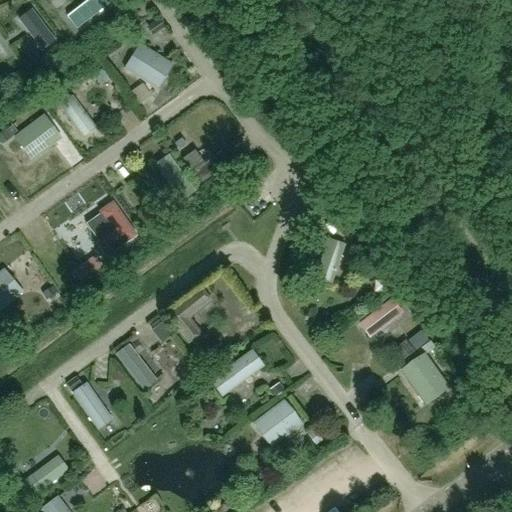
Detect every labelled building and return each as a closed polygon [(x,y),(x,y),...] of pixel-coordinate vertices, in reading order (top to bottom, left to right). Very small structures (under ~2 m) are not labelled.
[(79,0),(57,16),(66,28),(94,8),(88,0),(79,0)] [(31,11),(18,21),(42,52),(55,42),(31,11)] [(156,90),(172,66),(140,45),(124,70),(156,90)] [(71,97),(58,106),(82,138),(94,128),(71,97)] [(60,140),(43,116),(14,138),(31,161),(60,140)] [(195,137),(215,165),(227,156),(207,128),(195,137)] [(78,170),(86,165),(76,146),(68,151),(78,170)] [(168,156),(156,164),(182,200),(194,192),(168,156)] [(212,163),(198,171),(205,182),(219,174),(212,163)] [(136,236),(113,203),(99,212),(114,232),(97,244),(106,257),(136,236)] [(332,282),(345,245),(328,240),(316,277),(321,279),(326,281),(332,282)] [(0,272),(0,310),(21,293),(2,271),(0,272)] [(189,319),(211,301),(200,288),(166,316),(188,344),(200,333),(189,319)] [(391,300),(360,324),(363,329),(366,333),(371,338),(402,314),(391,300)] [(143,390),(155,381),(129,345),(116,354),(143,390)] [(263,366),(252,351),(211,380),(215,387),(218,391),(223,396),(263,366)] [(433,398),(447,388),(424,355),(401,372),(418,395),(418,397),(423,404),(426,405),(433,400),(433,398)] [(172,368),(179,379),(193,370),(186,360),(172,368)] [(107,423),(111,419),(86,384),(72,393),(97,429),(102,426),(107,423)] [(301,425),(283,402),(254,423),(272,447),(301,425)] [(339,464),(349,478),(363,469),(353,455),(339,464)] [(61,462),(57,457),(19,485),(29,499),(67,471),(64,466),(61,462)] [(68,511),(57,497),(42,509),(44,511),(68,511)]
